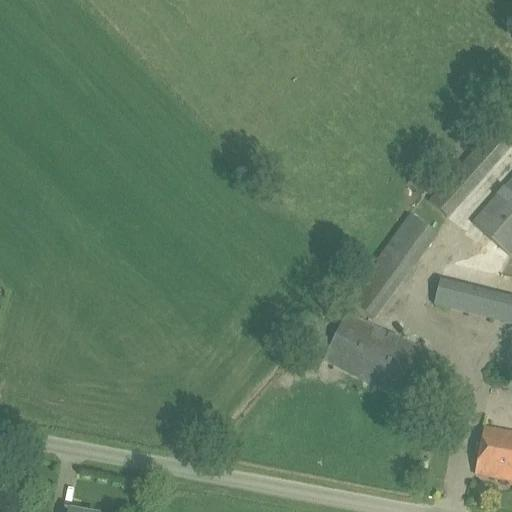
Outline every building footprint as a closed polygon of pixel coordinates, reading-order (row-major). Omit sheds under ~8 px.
[(448,219),(511,146),(511,110),(430,203),(448,219)] [(511,257),(511,255),(511,181),(474,224),(511,257)] [(374,322),(437,236),(411,217),(348,303),(374,322)] [(511,325),(511,299),(441,282),(436,306),(511,325)] [(428,411),(450,364),(347,315),(325,361),(428,411)] [(511,482),(511,434),(485,429),(476,476),(511,482)]
